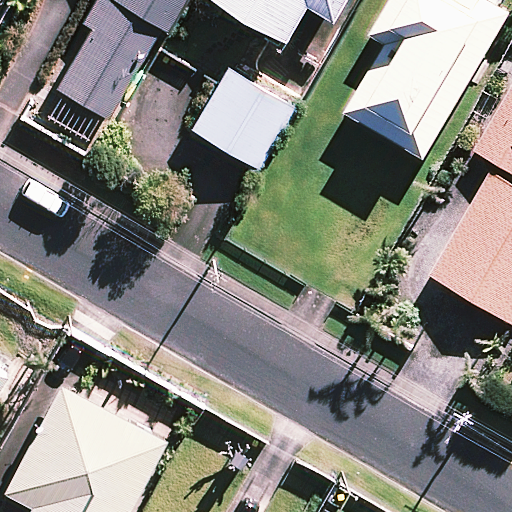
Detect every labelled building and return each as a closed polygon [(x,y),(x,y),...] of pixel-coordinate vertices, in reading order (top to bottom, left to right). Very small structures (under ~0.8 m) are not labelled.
[(160,28),(111,0),(93,0),(81,22),(91,28),(59,84),(111,114),(160,28)] [(338,0),(226,0),(284,34),(303,0),(311,0),(332,12),(338,0)] [(511,13),(511,12),(491,0),(397,0),(377,34),(393,43),(353,110),(428,154),(511,13)] [(291,98),(230,64),(195,126),(256,160),(291,98)] [(511,94),(480,149),(502,162),(436,272),(511,317),(511,94)] [(0,395),(21,405),(39,368),(0,348),(0,395)] [(127,511),(167,439),(63,384),(0,502),(0,511),(127,511)]
